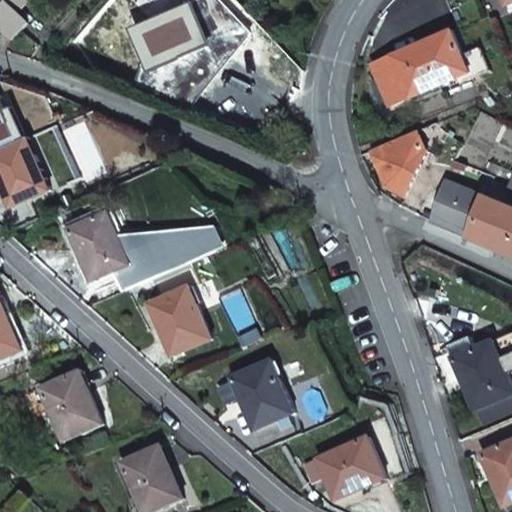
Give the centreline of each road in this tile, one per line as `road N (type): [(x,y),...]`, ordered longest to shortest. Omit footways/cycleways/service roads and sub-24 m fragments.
road 1 (residential): [(302,511),(0,246)]
road 2 (residential): [(353,200),(0,59)]
road 3 (residential): [(353,200),(451,511)]
road 4 (residential): [(365,0),(347,27),(335,74),(333,136),(353,200)]
road 5 (residential): [(511,270),(353,200)]
